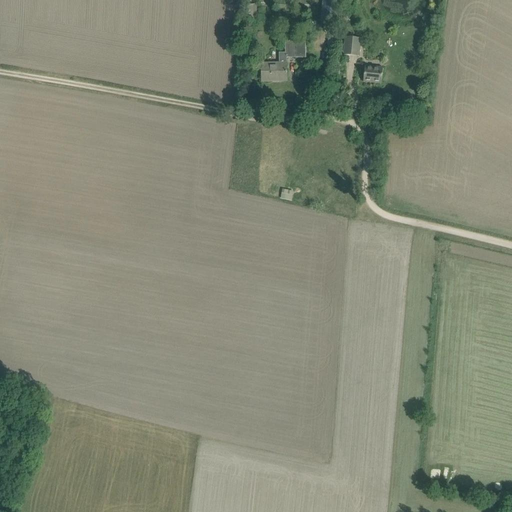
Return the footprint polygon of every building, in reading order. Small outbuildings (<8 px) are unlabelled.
[(323,0),(320,22),(336,25),(339,1),(334,1),(334,0),(323,0)] [(257,18),(257,5),(247,4),(247,18),(257,18)] [(329,31),(329,55),(340,56),(340,32),(329,31)] [(344,36),(342,55),(359,56),(361,38),(344,36)] [(306,42),(294,42),(294,37),(286,37),(286,41),(285,41),(284,52),(278,52),(278,62),(273,62),(273,64),(261,64),(262,81),(287,81),(286,58),(306,58),(306,42)] [(339,77),(341,59),(335,59),(332,76),(339,77)] [(381,84),(383,68),(365,66),(363,82),(381,84)] [(294,200),(295,190),(283,188),(282,199),(294,200)]
